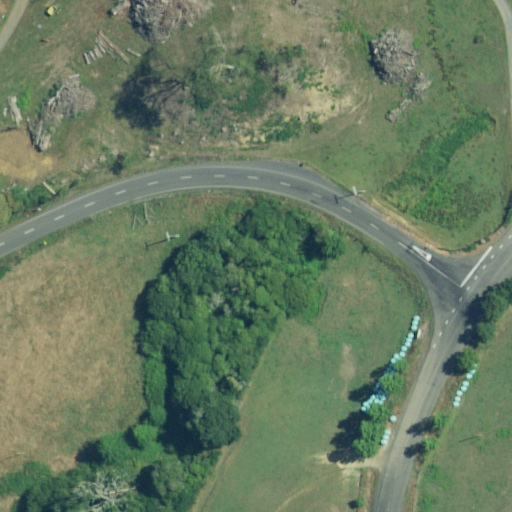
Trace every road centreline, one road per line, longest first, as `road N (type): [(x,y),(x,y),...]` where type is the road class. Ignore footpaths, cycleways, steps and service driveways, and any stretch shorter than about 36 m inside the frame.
road 1 (unclassified): [(0,246),(111,192),(238,175),(325,198),(479,297)]
road 2 (tertiary): [(388,511),(412,427),(479,297)]
